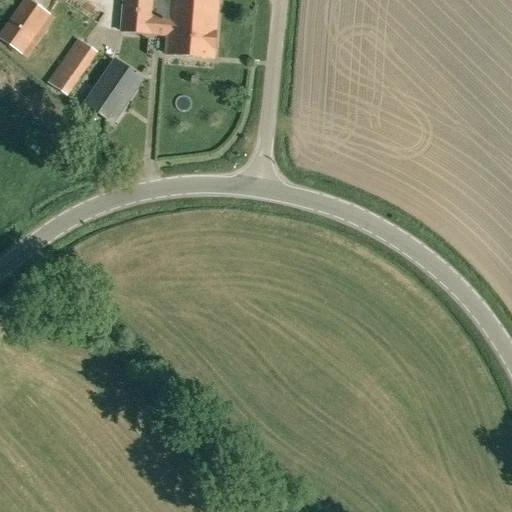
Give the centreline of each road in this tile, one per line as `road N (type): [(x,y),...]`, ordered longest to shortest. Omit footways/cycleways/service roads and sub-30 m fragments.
road 1 (tertiary): [(511,355),(450,278),(395,237),(317,203),(261,191)]
road 2 (tertiary): [(261,191),(190,186),(133,195),(79,215),(0,277)]
road 3 (unclassified): [(261,191),(281,0)]
